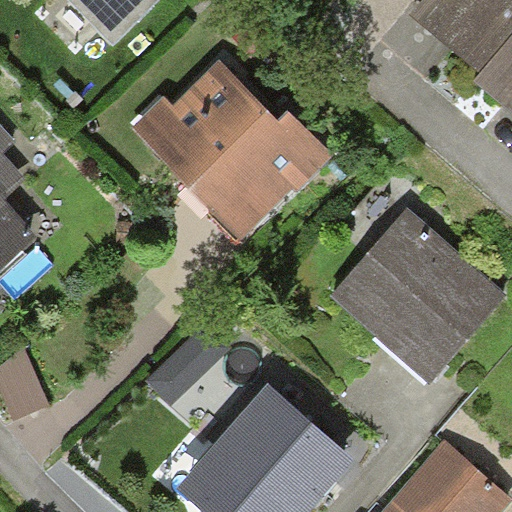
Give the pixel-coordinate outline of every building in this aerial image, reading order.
[(64,0),(113,50),(164,0),(64,0)] [(511,0),(425,0),(411,17),(480,76),(511,37),(511,0)] [(511,37),(480,76),(474,84),(511,114),(511,37)] [(280,125),(220,63),(174,108),(165,100),(132,131),(241,243),(294,191),(297,193),(333,159),(291,115),(280,125)] [(16,143),(0,125),(0,272),(36,239),(4,201),(25,181),(3,155),(16,143)] [(430,387),(508,299),(407,209),(328,298),(402,363),(430,387)] [(49,407),(24,349),(0,368),(0,389),(14,422),(49,407)] [(356,465),(269,389),(177,494),(197,511),(314,511),(335,489),(356,465)] [(469,432),(454,449),(466,460),(479,472),(495,455),(469,432)] [(446,441),(386,511),(504,511),(511,503),(511,502),(479,472),(466,460),(454,449),(446,441)]
